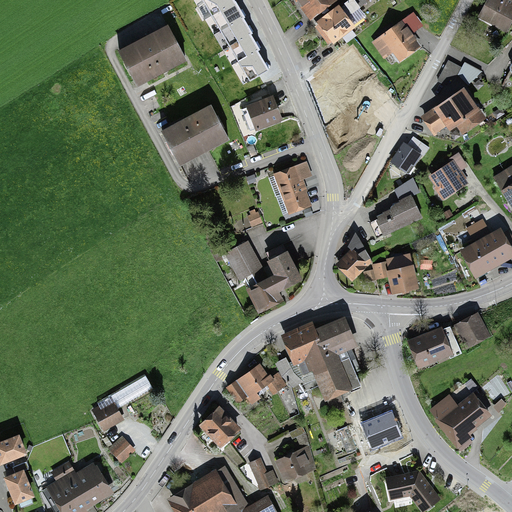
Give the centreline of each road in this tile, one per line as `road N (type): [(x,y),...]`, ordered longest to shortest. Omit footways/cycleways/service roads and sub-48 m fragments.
road 1 (tertiary): [(322,304),(275,325),(226,362),(121,511)]
road 2 (unclassified): [(110,49),(182,181),(317,145)]
road 3 (residential): [(469,0),(355,208),(335,226)]
road 4 (residential): [(501,497),(431,438),(414,410),(393,336),(394,306)]
road 5 (unclassified): [(317,145),(256,0)]
road 6 (tertiary): [(394,306),(434,309),(511,285)]
